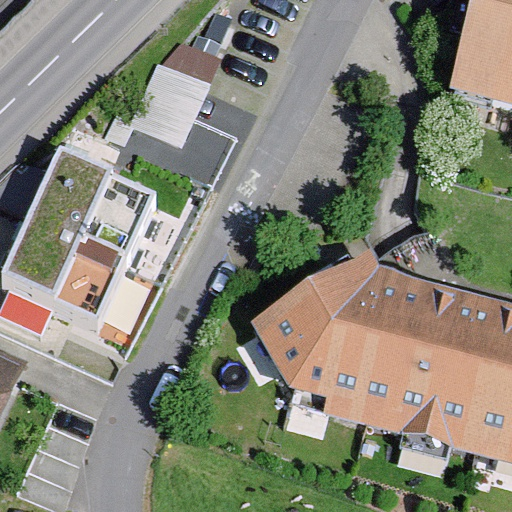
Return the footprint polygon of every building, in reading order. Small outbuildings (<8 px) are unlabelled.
[(511,0),(481,0),(459,88),(485,95),(492,107),(511,112),(511,0)] [(158,55),(133,122),(185,141),(210,75),(158,55)] [(31,230),(126,273),(155,209),(60,166),(31,230)] [(126,273),(31,230),(1,294),(97,337),(126,273)] [(284,372),(297,392),(333,402),(329,416),(405,436),(417,429),(443,436),(450,448),(498,460),(511,451),(511,329),(425,306),(423,313),(402,308),(404,301),(372,292),(362,275),(322,299),(306,295),(303,310),(271,328),(289,359),(284,372)]
